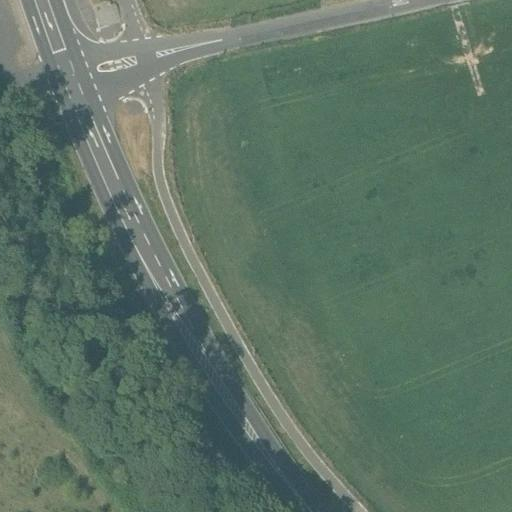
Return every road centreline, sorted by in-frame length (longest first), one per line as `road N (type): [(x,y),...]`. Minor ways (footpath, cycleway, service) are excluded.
road 1 (secondary): [(68,77),(169,302),(224,396),(310,511)]
road 2 (residential): [(418,0),(68,77)]
